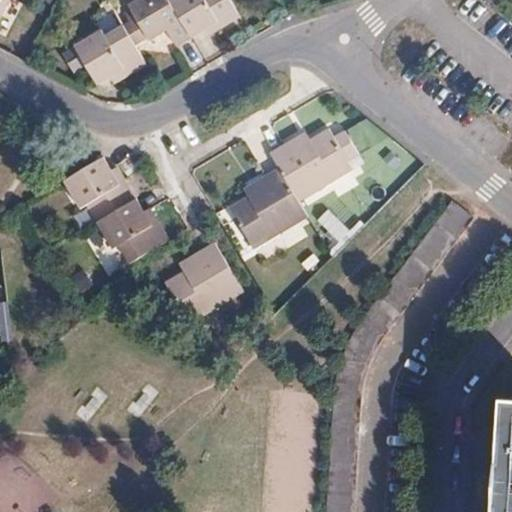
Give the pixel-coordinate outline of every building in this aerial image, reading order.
[(125,26),(136,46),(148,39),(149,42),(167,32),(176,48),(192,39),(169,0),(139,0),(129,6),(132,10),(137,19),(129,23),(125,26)] [(169,0),(192,39),(205,32),(221,23),(223,28),(241,18),(230,0),(169,0)] [(137,19),(132,10),(124,14),(129,23),(137,19)] [(221,23),(205,32),(208,36),(223,28),(221,23)] [(98,87),(112,79),(127,71),(130,76),(148,66),(136,46),(125,26),(106,36),(103,31),(65,52),(76,72),(87,66),(98,87)] [(180,47),(194,71),(207,63),(193,39),(180,47)] [(127,71),(112,79),(115,84),(130,76),(127,71)] [(279,168),(300,202),(354,170),(349,162),(359,156),(345,132),(335,137),(329,129),(311,139),(304,144),(300,136),(270,154),(279,168)] [(304,144),(311,139),(307,132),(300,136),(304,144)] [(121,185),(113,171),(105,158),(66,181),(82,209),(88,205),(98,222),(137,199),(127,182),(121,185)] [(119,168),(113,171),(121,185),(127,182),(119,168)] [(253,251),(308,218),(300,202),(279,168),(251,185),(256,193),(249,197),(229,208),(253,251)] [(244,190),(249,197),(256,193),(251,185),(244,190)] [(120,247),(131,265),(171,241),(160,223),(154,227),(145,212),(137,199),(98,222),(114,250),(120,247)] [(379,344),(475,219),(455,203),(351,340),(342,364),(337,387),(329,511),(354,511),(363,383),(379,344)] [(154,227),(160,223),(151,208),(145,212),(154,227)] [(328,209),(317,222),(343,244),(354,230),(328,209)] [(216,242),(186,259),(191,268),(185,272),(165,283),(190,325),(245,292),(216,242)] [(180,263),(185,272),(191,268),(186,259),(180,263)] [(511,511),(511,401),(505,401),(497,511),(511,511)]
